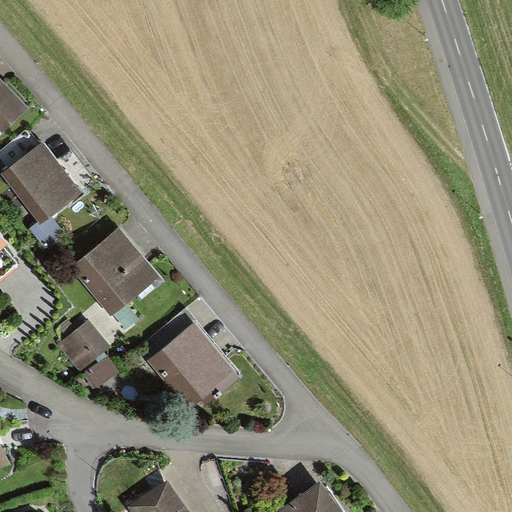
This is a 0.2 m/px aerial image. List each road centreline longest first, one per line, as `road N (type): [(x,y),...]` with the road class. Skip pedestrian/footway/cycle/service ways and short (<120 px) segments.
road 1 (residential): [(320,423),(0,37)]
road 2 (tertiary): [(438,0),(511,246)]
road 3 (residential): [(320,423),(297,444),(145,433),(83,415)]
